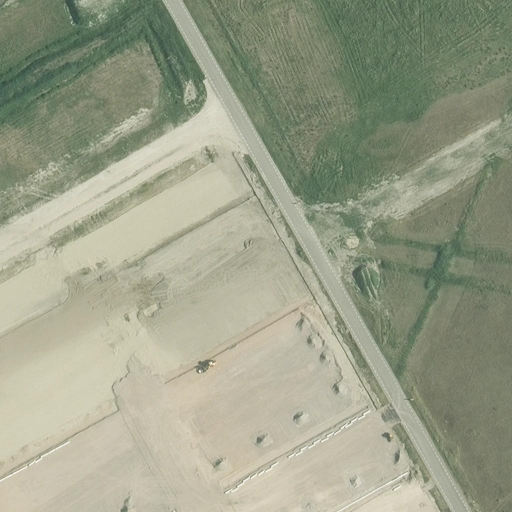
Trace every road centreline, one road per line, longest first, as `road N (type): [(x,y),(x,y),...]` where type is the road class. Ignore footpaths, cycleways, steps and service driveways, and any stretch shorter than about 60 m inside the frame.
road 1 (unclassified): [(461,511),(234,110)]
road 2 (unclassified): [(0,243),(234,110)]
road 3 (unclassified): [(234,110),(172,0)]
